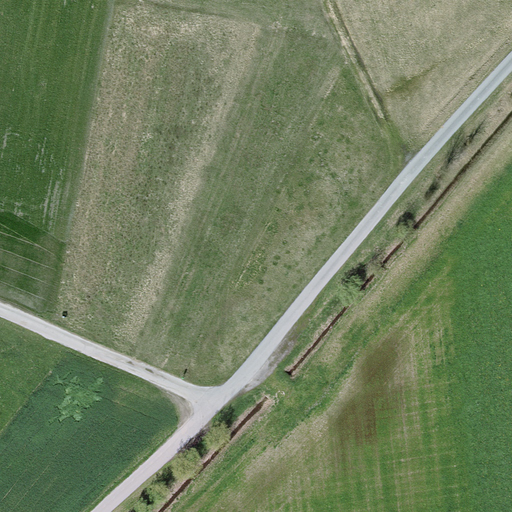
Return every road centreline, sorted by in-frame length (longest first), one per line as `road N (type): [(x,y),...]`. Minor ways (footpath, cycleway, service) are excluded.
road 1 (unclassified): [(210,410),(511,63)]
road 2 (unclassified): [(0,311),(210,410)]
road 3 (unclassified): [(101,511),(210,410)]
